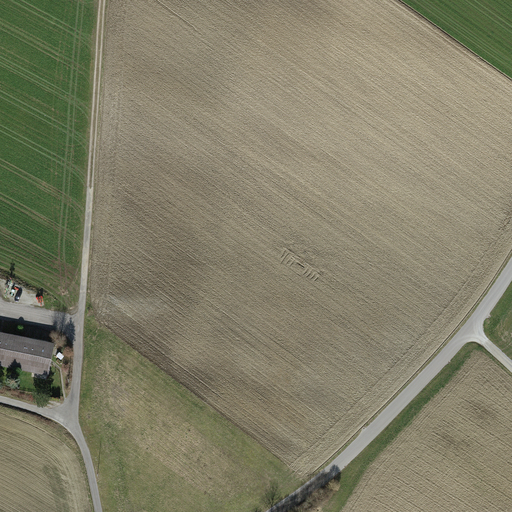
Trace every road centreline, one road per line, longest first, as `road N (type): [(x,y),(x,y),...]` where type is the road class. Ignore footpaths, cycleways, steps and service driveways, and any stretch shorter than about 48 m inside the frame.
road 1 (track): [(73,421),(107,0)]
road 2 (tertiary): [(271,511),(395,407),(470,329),(511,268)]
road 3 (residential): [(0,400),(73,421),(100,511)]
